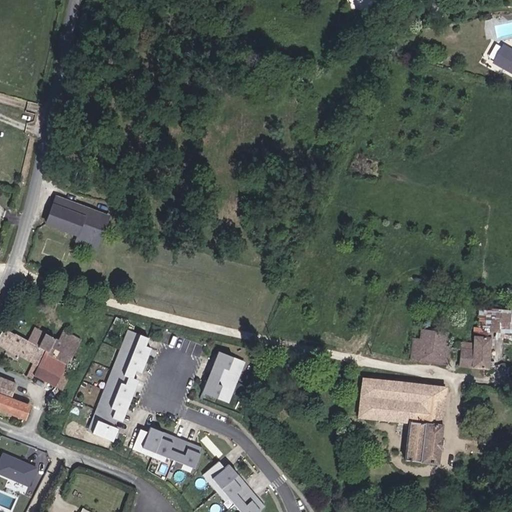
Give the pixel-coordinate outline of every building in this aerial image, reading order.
[(511,41),(509,40),(500,57),(511,63),(511,41)] [(96,232),(106,207),(62,189),(52,214),(84,227),(96,232)] [(101,242),(114,210),(106,207),(96,232),(84,227),(81,234),(101,242)] [(420,352),(489,359),(491,321),(511,321),(511,282),(481,282),(481,316),(476,316),(475,336),(451,334),(422,332),(420,352)] [(422,332),(451,334),(452,324),(422,322),(422,332)] [(48,354),(63,361),(75,335),(58,327),(54,335),(32,325),(25,338),(50,350),(48,354)] [(147,335),(128,327),(125,336),(128,337),(118,362),(115,361),(109,378),(112,379),(102,405),(99,403),(93,420),(97,421),(92,434),(113,442),(118,429),(112,427),(118,411),(124,413),(134,387),(128,385),(131,377),(134,369),(140,371),(150,345),(144,343),(147,335)] [(50,350),(25,338),(8,330),(2,345),(37,362),(43,352),(48,354),(50,350)] [(411,352),(420,352),(422,332),(413,331),(411,352)] [(128,337),(125,336),(115,361),(118,362),(128,337)] [(240,357),(218,350),(214,363),(220,365),(214,382),(208,380),(204,393),(227,400),(231,387),(234,388),(240,372),(236,371),(240,357)] [(43,365),(48,354),(43,352),(37,362),(43,365)] [(36,379),(51,386),(63,361),(48,354),(43,365),(36,379)] [(70,365),(63,361),(51,386),(58,389),(70,365)] [(31,376),(36,379),(43,365),(37,362),(31,376)] [(214,382),(220,365),(214,363),(208,380),(214,382)] [(445,414),(444,413),(448,380),(365,371),(361,410),(408,415),(405,450),(441,454),(445,414)] [(0,392),(15,398),(20,383),(0,376),(0,392)] [(112,379),(109,378),(99,403),(102,405),(112,379)] [(0,408),(29,418),(33,404),(15,398),(0,392),(0,408)] [(92,434),(97,421),(93,420),(88,432),(92,434)] [(148,433),(139,430),(133,451),(141,453),(143,449),(166,456),(185,462),(194,465),(196,466),(203,445),(150,427),(148,433)] [(166,456),(143,449),(141,453),(170,460),(166,456)] [(5,472),(18,476),(23,461),(10,457),(5,472)] [(229,465),(224,459),(208,472),(213,479),(217,476),(233,495),(246,510),(247,511),(261,511),(270,504),(234,461),(229,465)] [(233,495),(217,476),(213,479),(229,498),(233,495)]
